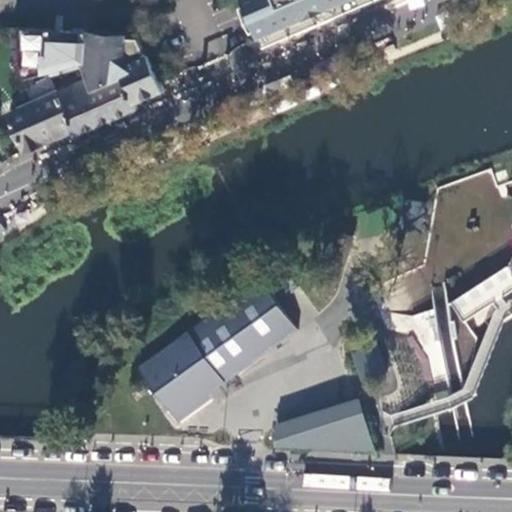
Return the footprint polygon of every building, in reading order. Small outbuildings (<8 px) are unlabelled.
[(244,0),(262,39),(266,47),(362,6),(375,0),(244,0)] [(70,32),(15,33),(19,69),(26,80),(47,74),(83,63),(87,63),(88,33),(70,32)] [(127,35),(88,33),(87,63),(83,63),(95,91),(124,78),(137,108),(166,93),(153,64),(150,66),(147,58),(140,42),(128,40),(127,35)] [(76,135),(137,108),(124,78),(95,91),(83,63),(47,74),(56,93),(62,91),(74,131),(76,135)] [(10,114),(27,152),(74,131),(62,91),(56,93),(10,114)] [(266,279),(144,368),(180,416),(302,329),(266,279)] [(390,372),(381,344),(358,352),(368,380),(390,372)]
